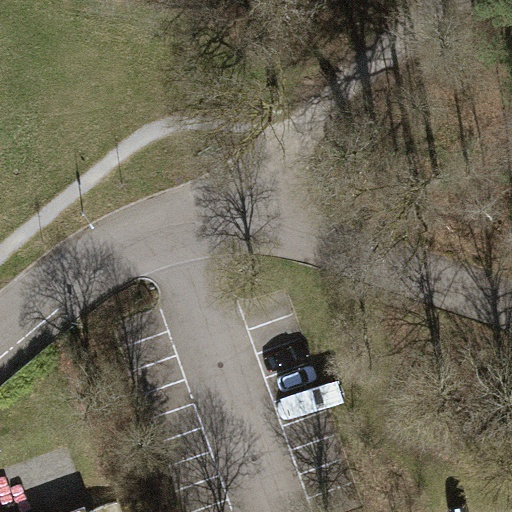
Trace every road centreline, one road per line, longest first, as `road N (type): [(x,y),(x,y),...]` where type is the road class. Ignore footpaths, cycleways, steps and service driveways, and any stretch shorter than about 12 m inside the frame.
road 1 (residential): [(511,307),(281,220),(227,217),(174,227),(80,271),(0,337)]
road 2 (track): [(290,145),(414,29),(458,0)]
